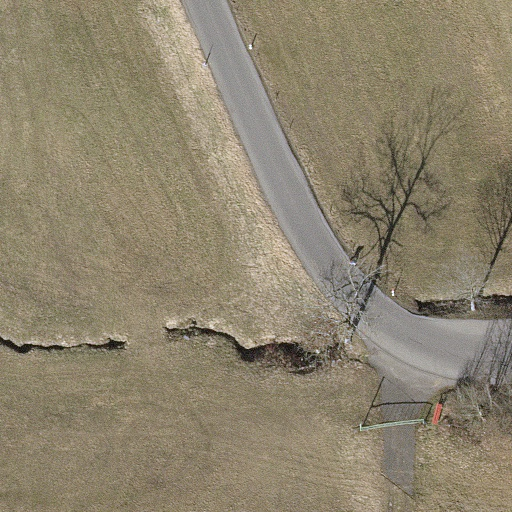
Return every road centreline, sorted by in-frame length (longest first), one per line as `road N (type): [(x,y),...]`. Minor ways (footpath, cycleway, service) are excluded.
road 1 (unclassified): [(511,354),(482,357),(416,343),(338,280),(300,218),(204,0)]
road 2 (track): [(416,343),(400,511)]
